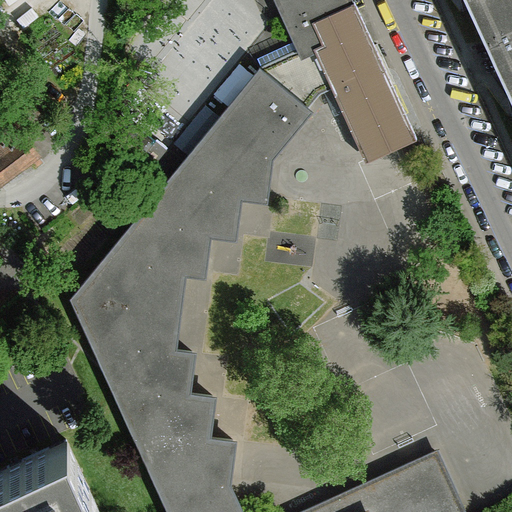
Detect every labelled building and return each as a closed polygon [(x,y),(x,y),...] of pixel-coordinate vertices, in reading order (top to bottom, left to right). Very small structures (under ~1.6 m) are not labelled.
[(281,0),(305,51),(316,46),(331,83),(365,160),(416,137),(372,36),(357,1),(352,3),(351,0),(281,0)] [(511,34),(511,0),(466,0),(490,52),(511,34)] [(511,34),(490,52),(511,99),(511,34)] [(318,89),(331,83),(316,46),(305,51),(261,71),(177,173),(76,297),(175,511),(243,511),(230,483),(235,440),(210,436),(215,396),(189,392),(193,352),(174,349),(186,270),(205,272),(210,231),(236,234),(242,193),(266,197),(271,155),(305,107),(318,89)] [(0,111),(5,108),(14,102),(0,83),(0,111)] [(0,111),(0,184),(40,155),(26,137),(32,132),(20,116),(15,120),(5,108),(0,111)] [(167,151),(157,142),(141,162),(151,170),(167,151)] [(69,440),(0,471),(0,511),(94,511),(101,509),(69,440)] [(362,511),(368,510),(369,511),(464,511),(438,451),(306,511),(362,511)]
